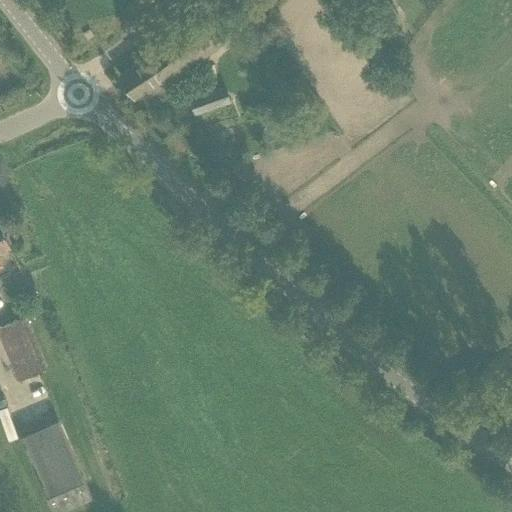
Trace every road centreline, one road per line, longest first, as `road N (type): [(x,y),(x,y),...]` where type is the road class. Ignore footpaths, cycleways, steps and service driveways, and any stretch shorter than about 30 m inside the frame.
road 1 (tertiary): [(511,462),(359,355),(75,88)]
road 2 (track): [(184,0),(75,88)]
